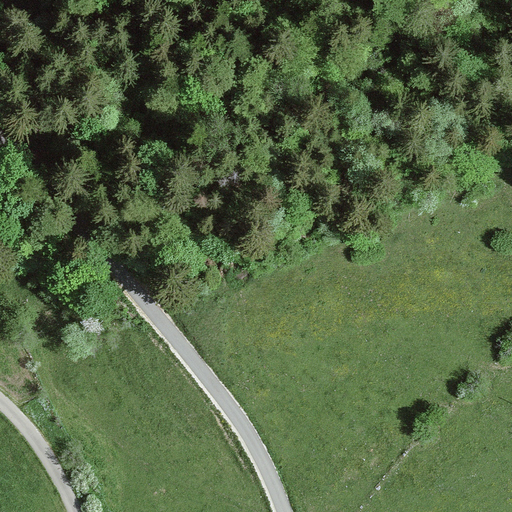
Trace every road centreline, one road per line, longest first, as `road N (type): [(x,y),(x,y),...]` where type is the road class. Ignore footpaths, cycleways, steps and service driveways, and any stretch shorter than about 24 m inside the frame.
road 1 (unclassified): [(0,141),(51,189),(224,401),(283,511)]
road 2 (track): [(75,511),(46,444),(0,400)]
